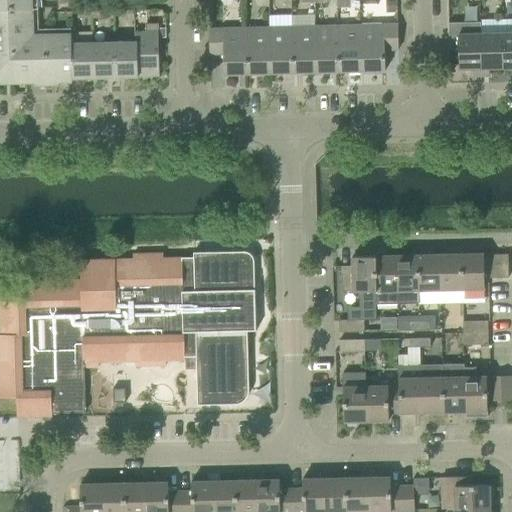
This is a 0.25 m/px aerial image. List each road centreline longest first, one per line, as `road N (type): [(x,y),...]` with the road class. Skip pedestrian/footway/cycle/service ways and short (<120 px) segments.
road 1 (residential): [(296,452),(291,128)]
road 2 (residential): [(42,511),(49,469),(75,456),(296,452)]
road 3 (residential): [(296,452),(511,449)]
road 4 (residential): [(0,135),(187,131)]
road 5 (residential): [(291,128),(427,125)]
road 6 (residential): [(187,131),(184,0)]
road 7 (residential): [(427,125),(423,0)]
